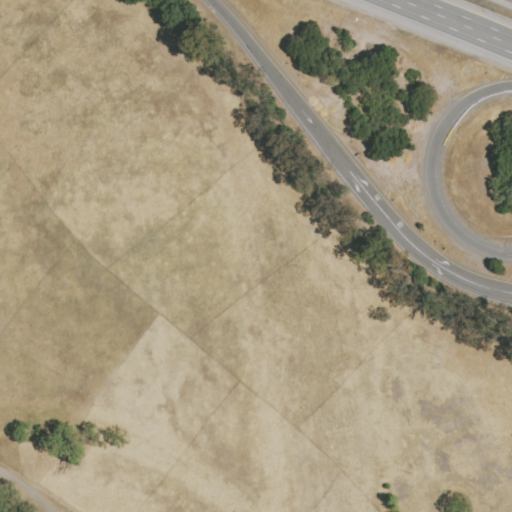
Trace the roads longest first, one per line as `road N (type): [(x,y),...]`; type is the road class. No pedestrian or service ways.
road 1 (motorway): [(511,257),(491,254),(452,227),(433,161),(452,116),(511,86)]
road 2 (motorway): [(212,0),(350,169)]
road 3 (motorway): [(350,169),(439,265),(511,293)]
road 4 (motorway): [(400,0),(511,44)]
